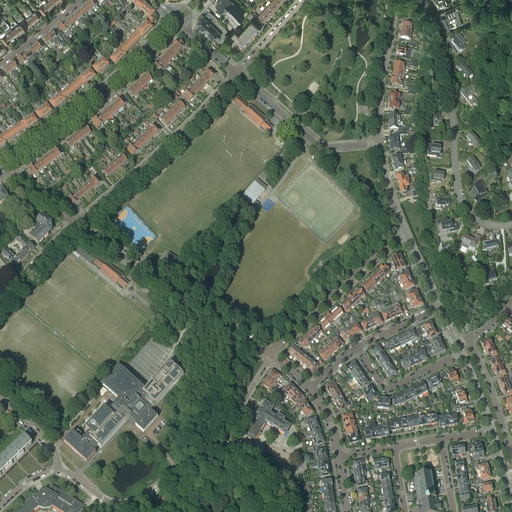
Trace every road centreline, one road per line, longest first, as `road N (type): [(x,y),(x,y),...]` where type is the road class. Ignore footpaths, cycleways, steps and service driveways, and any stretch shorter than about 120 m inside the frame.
road 1 (residential): [(511,223),(480,221),(461,201),(447,73),(422,0)]
road 2 (residential): [(270,355),(75,222)]
road 3 (tertiary): [(7,173),(109,97),(182,24)]
road 4 (tertiary): [(174,17),(103,87),(1,163)]
road 5 (residential): [(236,73),(75,222)]
road 6 (residential): [(270,355),(404,230)]
road 7 (residential): [(59,471),(108,502),(128,504),(209,449)]
road 8 (residential): [(378,143),(316,144),(236,73)]
road 9 (tertiary): [(378,143),(379,78),(394,0)]
road 10 (residential): [(462,353),(385,388),(356,347)]
road 11 (residential): [(511,457),(468,337)]
road 12 (residential): [(298,511),(280,465),(209,449)]
